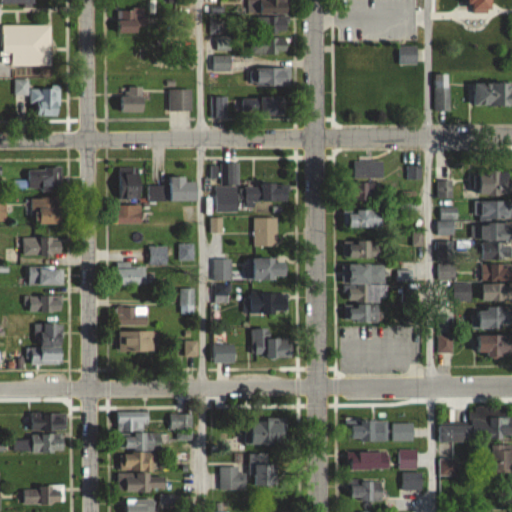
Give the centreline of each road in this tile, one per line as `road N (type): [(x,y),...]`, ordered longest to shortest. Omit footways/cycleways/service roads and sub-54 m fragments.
road 1 (residential): [(511,133),(0,140)]
road 2 (residential): [(317,511),(312,0)]
road 3 (residential): [(511,385),(0,387)]
road 4 (residential): [(88,511),(89,0)]
